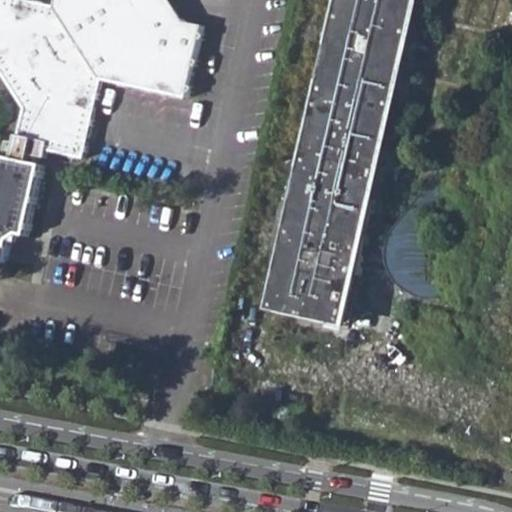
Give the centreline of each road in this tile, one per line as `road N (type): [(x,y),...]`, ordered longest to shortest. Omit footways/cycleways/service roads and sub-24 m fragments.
road 1 (tertiary): [(472,511),(0,423)]
road 2 (tertiary): [(0,449),(335,511)]
